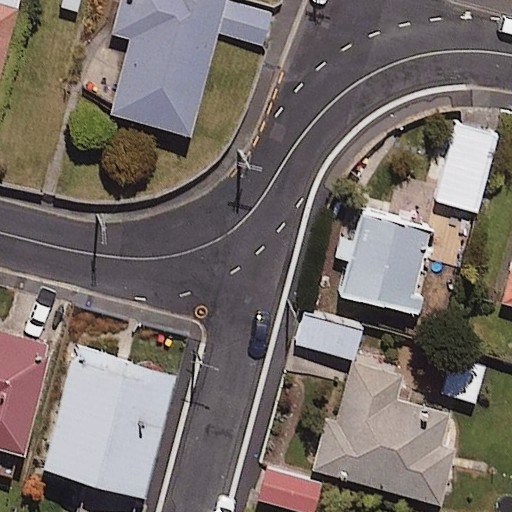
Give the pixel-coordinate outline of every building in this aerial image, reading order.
[(132,42),(111,117),(190,139),(229,0),(119,0),(110,35),(132,42)] [(0,85),(20,11),(0,5),(0,85)] [(499,135),(455,124),(434,206),(478,217),(499,135)] [(431,233),(360,217),(341,300),(420,318),(424,298),(416,297),(431,233)] [(511,264),(501,305),(511,308),(511,264)] [(304,313),(295,345),(356,361),(364,330),(304,313)] [(55,346),(0,331),(0,450),(26,457),(55,346)] [(180,378),(76,349),(41,474),(145,503),(180,378)] [(450,360),(441,396),(478,406),(487,369),(450,360)] [(335,422),(323,419),(308,476),(439,511),(455,454),(443,451),(452,417),(399,402),(406,378),(352,363),(335,422)] [(287,511),(313,511),(322,481),(269,466),(258,504),(287,511)]
